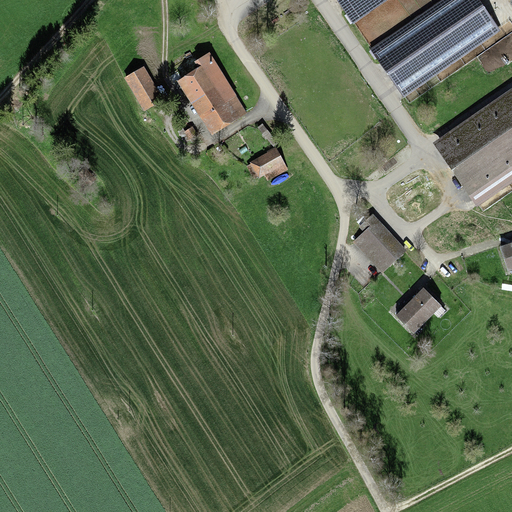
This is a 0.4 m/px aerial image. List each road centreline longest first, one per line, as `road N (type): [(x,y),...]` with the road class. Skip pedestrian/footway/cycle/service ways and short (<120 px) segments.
road 1 (track): [(220,0),(344,202),(320,379),(384,511)]
road 2 (track): [(0,106),(97,0)]
road 3 (track): [(393,511),(511,452)]
